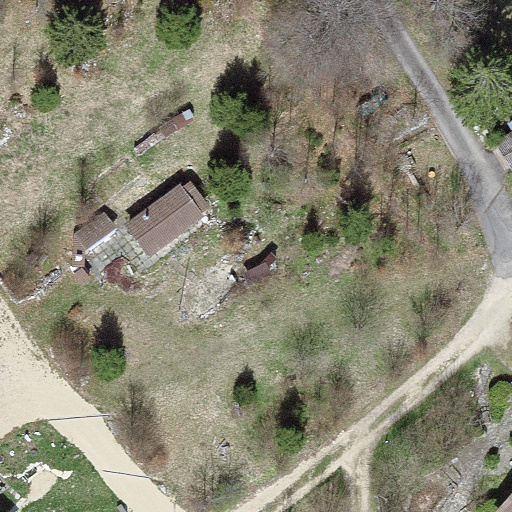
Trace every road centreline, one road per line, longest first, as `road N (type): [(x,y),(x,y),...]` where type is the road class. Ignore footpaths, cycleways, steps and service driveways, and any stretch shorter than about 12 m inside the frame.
road 1 (track): [(0,292),(163,511),(271,511),(511,297)]
road 2 (track): [(397,0),(483,174),(511,205)]
